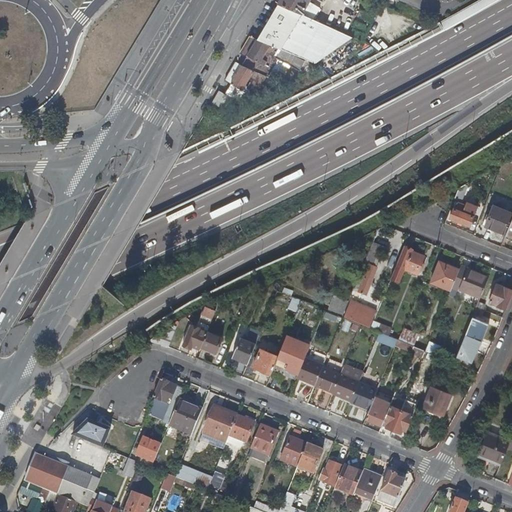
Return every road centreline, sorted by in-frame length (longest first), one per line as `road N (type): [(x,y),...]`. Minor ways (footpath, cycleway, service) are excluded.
road 1 (motorway): [(7,391),(368,186),(511,85)]
road 2 (motorway): [(0,306),(511,59)]
road 3 (motorway): [(511,10),(57,242)]
road 4 (residential): [(125,398),(149,357),(437,468)]
road 5 (primary): [(17,368),(145,143)]
road 6 (residential): [(437,468),(511,325)]
road 7 (primary): [(198,0),(116,133)]
road 8 (primary): [(79,193),(0,326)]
